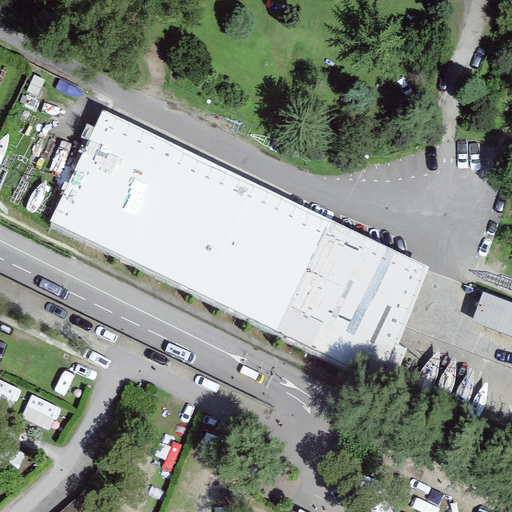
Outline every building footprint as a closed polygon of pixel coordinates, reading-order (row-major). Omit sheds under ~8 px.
[(431,277),(101,120),(48,229),(378,386),(431,277)] [(511,301),(482,291),(471,320),(511,335),(511,301)] [(0,379),(0,404),(7,407),(16,386),(0,379)] [(36,394),(25,419),(56,433),(67,408),(36,394)] [(92,511),(82,499),(66,511),(92,511)]
